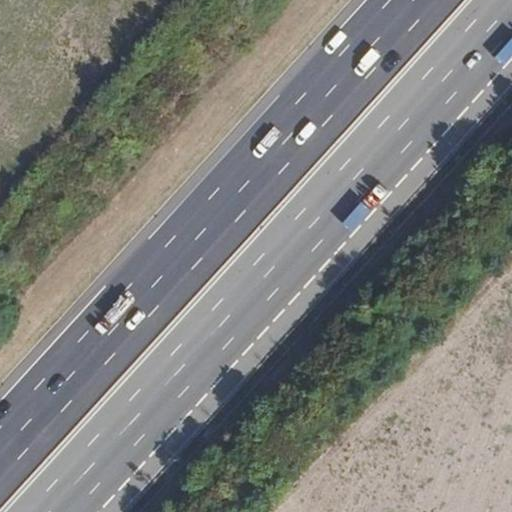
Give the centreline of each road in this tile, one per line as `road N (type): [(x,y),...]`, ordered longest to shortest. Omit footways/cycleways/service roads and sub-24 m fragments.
road 1 (motorway): [(60,511),(511,14)]
road 2 (motorway): [(411,0),(0,452)]
